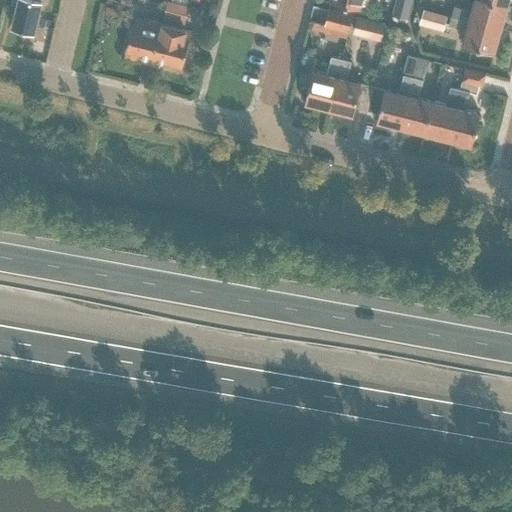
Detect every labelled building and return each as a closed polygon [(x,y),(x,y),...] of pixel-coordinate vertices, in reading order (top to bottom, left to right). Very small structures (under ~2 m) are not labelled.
[(44,0),(18,0),(12,28),(33,33),(41,2),(43,3),(44,0)] [(330,0),(331,1),(360,9),(362,0),(330,0)] [(455,6),(452,16),(500,29),(506,6),(484,0),(474,0),(472,12),(464,10),(464,8),(455,6)] [(189,7),(168,1),(163,20),(184,25),(189,7)] [(353,15),(329,9),(324,25),(314,22),(312,30),(347,38),(349,31),(353,15)] [(448,16),(424,10),(420,25),(443,32),(448,16)] [(500,29),(452,16),(449,25),(459,28),(459,26),(467,28),(463,44),(493,53),(500,29)] [(385,24),(357,17),(353,34),(380,41),(385,24)] [(143,57),(153,59),(162,24),(137,18),(135,25),(132,24),(124,57),(142,61),(143,57)] [(162,24),(153,59),(182,67),(191,31),(162,24)] [(376,121),(401,127),(418,57),(408,55),(402,75),(403,75),(401,85),(402,85),(400,93),(385,89),(373,86),(367,110),(378,113),(376,121)] [(305,103),(329,109),(341,60),(332,57),(329,67),(331,68),(329,75),(313,71),(312,75),(310,85),(309,87),(305,86),(302,88),(299,96),(301,100),(305,101),(305,103)] [(401,127),(424,133),(432,101),(418,97),(420,90),(421,90),(423,80),(425,81),(430,60),(418,57),(401,127)] [(355,107),(367,110),(373,86),(361,83),(345,79),(347,72),(348,72),(351,62),(341,60),(329,109),(353,115),(355,107)] [(466,68),(463,79),(448,139),(472,145),(480,114),(464,109),(466,102),(468,102),(470,94),(477,96),(479,87),(484,88),(487,73),(466,68)] [(300,72),(298,82),(310,85),(312,75),(300,72)] [(432,101),(424,133),(448,139),(463,79),(453,76),(451,87),(448,97),(449,98),(448,105),(432,101)]
